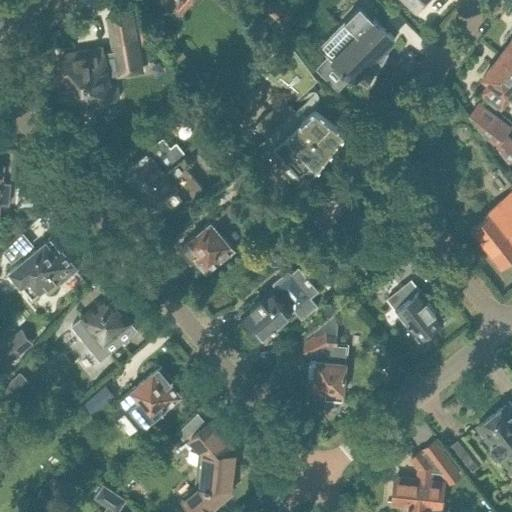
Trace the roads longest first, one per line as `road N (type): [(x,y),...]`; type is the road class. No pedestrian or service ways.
road 1 (residential): [(313,477),(0,91)]
road 2 (residential): [(502,328),(408,211),(394,181),(393,155),(408,119),(488,0)]
road 3 (residential): [(313,477),(502,328)]
